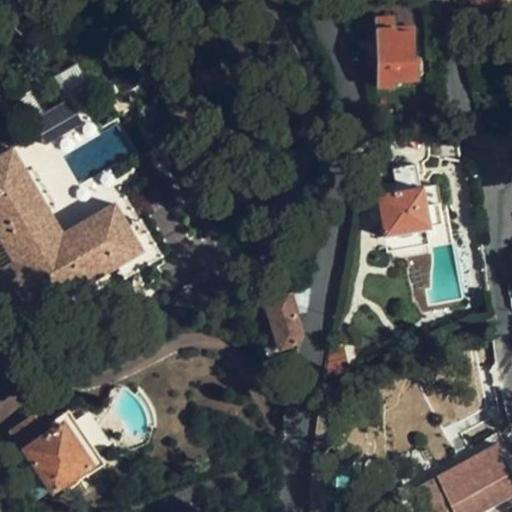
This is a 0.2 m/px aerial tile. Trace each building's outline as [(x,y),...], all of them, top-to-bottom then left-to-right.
[(393,16),(375,16),(375,55),(367,56),(366,68),(377,69),(377,87),(392,87),(392,80),(414,80),(414,76),(421,75),(421,58),(415,59),(413,27),(394,27),(393,16)] [(84,127),(69,101),(31,124),(47,150),(84,127)] [(465,171),(459,146),(424,135),(429,161),(465,171)] [(63,237),(12,153),(0,160),(0,240),(15,265),(4,271),(33,320),(142,256),(114,207),(63,237)] [(420,188),(415,165),(389,170),(393,193),(378,196),(386,236),(388,236),(390,250),(412,246),(410,232),(427,229),(427,227),(441,224),(437,205),(442,205),(437,185),(420,188)] [(412,246),(390,250),(391,252),(431,245),(427,229),(410,232),(412,246)] [(455,245),(453,230),(431,233),(433,248),(455,245)] [(299,317),(293,295),(265,303),(278,351),(297,346),(299,338),(293,318),(299,317)] [(330,350),(324,382),(351,372),(343,348),(330,350)] [(62,494),(80,483),(75,477),(89,468),(60,426),(46,435),(33,419),(10,435),(51,494),(59,489),(62,494)] [(80,483),(102,468),(69,420),(60,426),(89,468),(75,477),(80,483)] [(415,490),(427,511),(480,511),(511,494),(511,475),(496,446),(415,490)]
